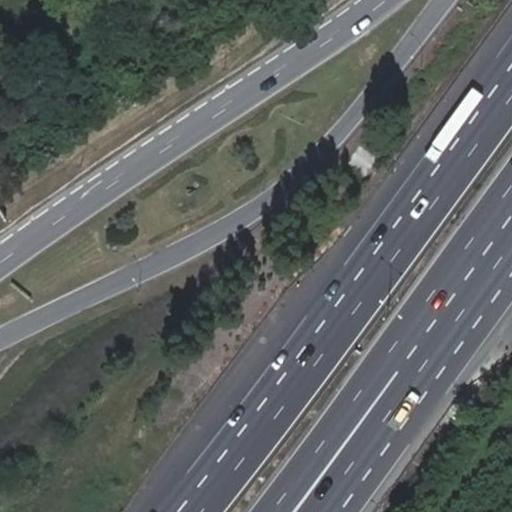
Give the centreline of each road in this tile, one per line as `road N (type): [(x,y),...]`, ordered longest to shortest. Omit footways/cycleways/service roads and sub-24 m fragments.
road 1 (secondary): [(0,337),(243,218),(350,124),(446,0)]
road 2 (motorway): [(511,86),(191,511)]
road 3 (secondary): [(377,0),(0,260)]
road 4 (motorway): [(270,511),(381,364),(511,215)]
road 5 (motorway): [(316,511),(415,376),(511,218)]
road 6 (motorway): [(348,511),(438,388),(511,223)]
